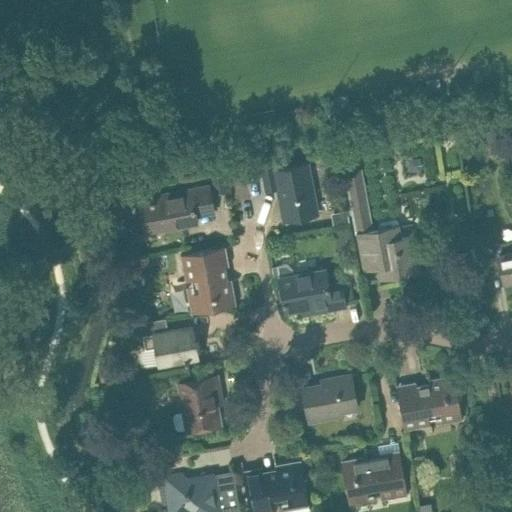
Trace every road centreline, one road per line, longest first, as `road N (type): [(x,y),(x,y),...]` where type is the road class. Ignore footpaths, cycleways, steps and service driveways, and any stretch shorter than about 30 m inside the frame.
road 1 (residential): [(269,346),(398,326),(479,343),(511,338)]
road 2 (residential): [(232,454),(258,448),(269,346)]
